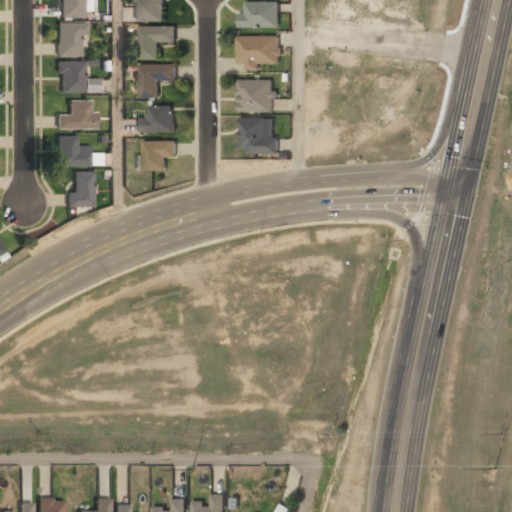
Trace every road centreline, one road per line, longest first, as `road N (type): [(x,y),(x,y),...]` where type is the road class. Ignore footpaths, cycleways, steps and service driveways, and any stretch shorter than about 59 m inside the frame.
road 1 (secondary): [(454,201),(406,411),(392,511)]
road 2 (secondary): [(460,177),(284,182),(237,191),(208,212)]
road 3 (secondary): [(208,212),(242,222),(344,205),(454,201)]
road 4 (secondary): [(0,311),(117,245),(208,212)]
road 5 (secondary): [(472,0),(437,145),(413,165),(371,178)]
road 6 (secondary): [(298,211),(362,210),(400,219),(415,241),(424,330)]
road 7 (residential): [(207,0),(208,212)]
road 8 (secondary): [(497,0),(454,201)]
road 9 (residential): [(25,205),(23,0)]
